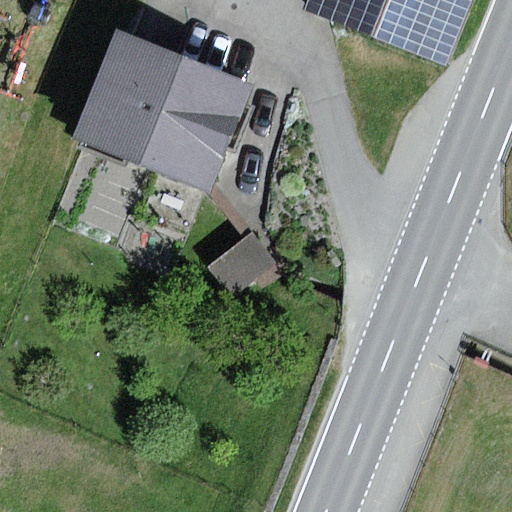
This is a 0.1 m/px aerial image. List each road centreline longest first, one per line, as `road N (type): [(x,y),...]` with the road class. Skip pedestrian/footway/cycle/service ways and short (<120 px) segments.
road 1 (primary): [(327,511),(511,51)]
road 2 (track): [(231,0),(284,24),(317,62),(352,200),(407,312)]
